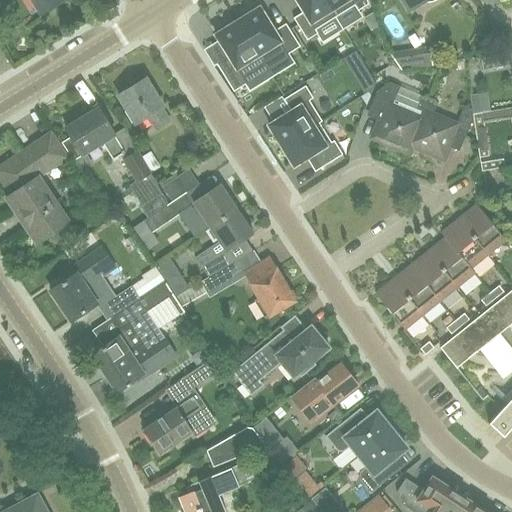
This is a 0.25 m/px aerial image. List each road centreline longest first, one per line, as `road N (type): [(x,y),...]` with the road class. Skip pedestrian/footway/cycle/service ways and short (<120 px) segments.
road 1 (residential): [(511,496),(463,466),(428,430),(322,278)]
road 2 (residential): [(129,511),(99,447),(0,290)]
road 3 (residential): [(282,216),(153,17)]
road 4 (residential): [(0,113),(153,17)]
road 5 (residential): [(282,216),(354,174),(376,173),(438,207)]
road 6 (residential): [(322,278),(438,207)]
